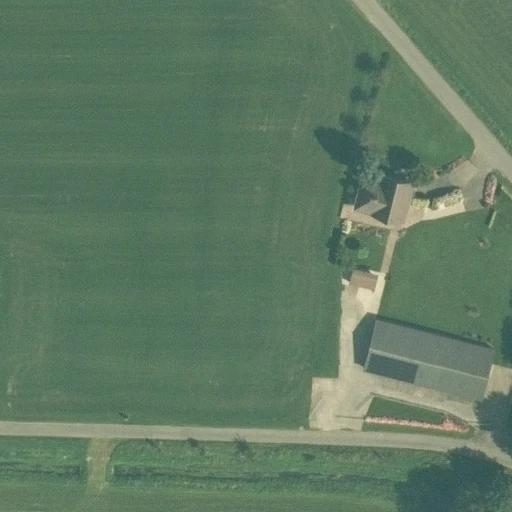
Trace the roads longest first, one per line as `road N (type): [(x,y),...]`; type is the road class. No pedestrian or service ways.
road 1 (unclassified): [(0,427),(428,441),(511,461)]
road 2 (unclassified): [(511,171),(360,0)]
